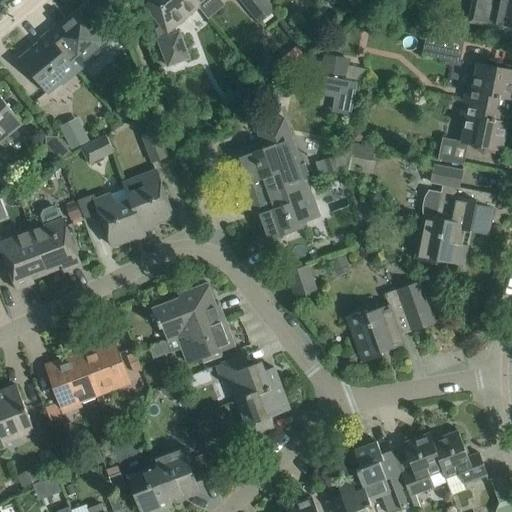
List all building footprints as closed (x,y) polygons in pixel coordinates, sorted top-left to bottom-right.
[(155,39),(166,68),(190,59),(179,30),(176,31),(174,27),(182,20),(198,7),(192,0),(151,0),(145,6),(161,25),(154,31),(157,39),(155,39)] [(241,0),(259,21),(273,10),(265,0),(241,0)] [(511,0),(475,0),(474,9),(480,20),(511,27),(511,0)] [(94,54),(110,42),(82,8),(48,36),(76,70),(94,54)] [(353,30),(359,36),(369,26),(363,20),(353,30)] [(464,39),(426,31),(421,55),(459,63),(464,39)] [(76,70),(48,36),(20,59),(48,93),(76,70)] [(335,76),(346,78),(350,60),(323,55),(320,73),(335,76)] [(497,68),(477,64),(472,90),(466,89),(463,102),(481,105),(506,110),(508,98),(511,99),(511,95),(511,70),(507,70),(497,68)] [(308,73),(305,90),(336,96),(334,110),(351,113),(357,82),(308,73)] [(249,107),(265,94),(255,83),(240,97),(249,107)] [(0,142),(22,124),(8,105),(0,95),(0,142)] [(504,122),(506,110),(481,105),(463,102),(461,115),(466,116),(461,143),(468,144),(481,146),(501,150),(506,122),(504,122)] [(129,115),(121,105),(111,112),(119,123),(129,115)] [(81,122),(64,130),(73,148),(89,140),(81,122)] [(252,147),(233,153),(241,176),(246,174),(249,183),(265,178),(270,193),(301,182),(309,179),(304,166),(297,168),(293,156),(297,154),(286,123),(257,133),(261,143),(252,147)] [(142,135),(152,163),(168,157),(157,129),(142,135)] [(81,147),(89,163),(113,152),(105,135),(81,147)] [(339,154),(315,162),(319,175),(343,167),(339,154)] [(462,244),(464,230),(488,235),(493,207),(496,194),(459,187),(463,171),(436,166),(433,165),(429,182),(443,184),(441,192),(428,190),(428,192),(426,194),(424,198),(423,207),(422,211),(423,215),(422,221),(414,260),(427,262),(447,266),(447,262),(463,265),(467,245),(462,244)] [(137,177),(125,182),(126,187),(142,228),(174,217),(156,170),(137,177)] [(275,207),(260,213),(269,240),(277,237),(288,233),(301,229),(300,224),(319,217),(311,195),(306,197),(301,182),(270,193),(275,207)] [(126,187),(95,200),(100,213),(105,228),(112,246),(145,234),(142,228),(126,187)] [(82,217),(76,202),(66,205),(72,221),(82,217)] [(44,226),(31,231),(42,260),(46,270),(62,264),(65,271),(81,265),(74,246),(63,219),(59,208),(53,205),(43,209),(40,216),(44,226)] [(31,231),(0,242),(0,243),(11,270),(17,289),(33,283),(30,276),(46,270),(42,260),(31,231)] [(308,265),(306,266),(287,272),(295,297),(314,290),(317,290),(308,265)] [(366,309),(347,316),(357,345),(363,362),(375,357),(383,355),(382,352),(404,344),(401,335),(395,318),(401,316),(406,314),(412,331),(435,323),(428,304),(420,281),(392,291),(384,294),(388,305),(368,312),(366,309)] [(206,284),(178,295),(180,298),(152,308),(159,327),(163,326),(168,339),(176,336),(200,326),(217,320),(224,317),(219,305),(215,307),(206,284)] [(209,360),(216,358),(223,355),(221,351),(234,346),(224,317),(217,320),(200,326),(176,336),(186,363),(200,358),(202,363),(209,360)] [(165,353),(171,351),(167,339),(161,341),(165,353)] [(112,341),(91,349),(93,353),(81,357),(96,396),(128,384),(119,360),(112,341)] [(159,355),(165,353),(161,341),(154,344),(159,355)] [(153,358),(159,355),(154,344),(148,346),(153,358)] [(244,355),(216,366),(222,382),(228,380),(236,401),(245,397),(244,395),(261,389),(262,391),(270,388),(269,386),(279,382),(274,367),(264,371),(261,361),(249,366),(244,355)] [(71,361),(69,357),(49,365),(64,407),(96,396),(81,357),(71,361)] [(245,397),(236,401),(243,420),(238,422),(246,444),(263,437),(261,433),(275,428),(270,416),(289,409),(279,382),(269,386),(270,388),(262,391),(261,389),(244,395),(245,397)] [(0,391),(0,436),(3,443),(35,432),(24,404),(17,385),(0,391)] [(458,431),(432,440),(431,441),(443,470),(442,470),(452,496),(466,491),(463,484),(487,475),(479,452),(468,457),(458,431)] [(429,433),(403,443),(413,469),(401,473),(401,474),(407,488),(407,487),(410,495),(433,486),(429,475),(442,470),(443,470),(431,441),(432,440),(429,433)] [(64,460),(79,455),(73,436),(58,442),(64,460)] [(354,450),(361,468),(356,470),(358,474),(369,501),(381,497),(387,511),(394,511),(408,507),(401,490),(407,488),(401,474),(401,473),(393,450),(381,454),(376,441),(354,450)] [(155,465),(156,465),(159,473),(169,500),(170,500),(198,489),(183,447),(153,458),(155,465)] [(156,465),(155,465),(126,476),(136,499),(140,511),(157,511),(172,506),(170,500),(169,500),(159,473),(156,465)] [(490,479),(499,504),(511,499),(505,473),(490,479)] [(50,495),(62,491),(55,474),(44,479),(50,495)] [(126,488),(119,474),(109,478),(115,491),(116,492),(126,488)] [(358,474),(336,482),(341,495),(326,501),(330,511),(368,511),(366,506),(370,504),(369,501),(358,474)] [(116,492),(115,491),(107,494),(113,511),(115,511),(122,510),(116,492)] [(287,511),(317,511),(312,496),(285,507),(287,511)]
